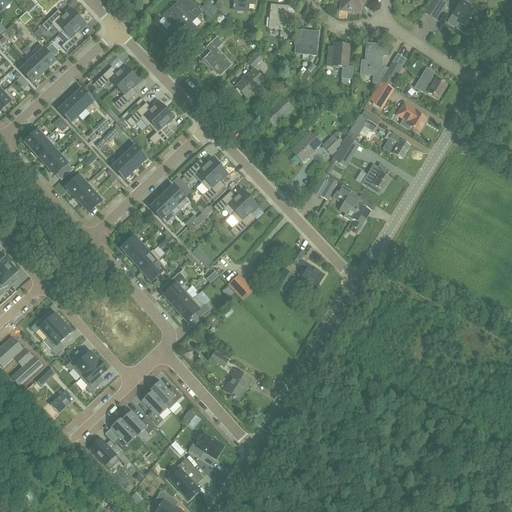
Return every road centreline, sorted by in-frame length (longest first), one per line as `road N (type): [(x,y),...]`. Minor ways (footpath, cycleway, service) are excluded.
road 1 (tertiary): [(356,282),(479,82)]
road 2 (residential): [(356,282),(209,125)]
road 3 (tertiary): [(253,451),(356,282)]
road 4 (residential): [(90,238),(209,125)]
road 5 (residential): [(0,139),(117,29)]
road 6 (residential): [(165,351),(168,329),(90,238)]
road 7 (residential): [(253,451),(165,351)]
road 8 (residential): [(209,125),(117,29)]
road 9 (residential): [(90,238),(0,142)]
road 10 (residential): [(132,381),(42,286)]
